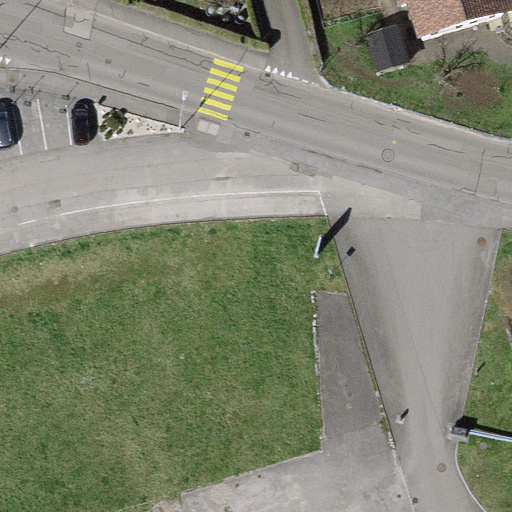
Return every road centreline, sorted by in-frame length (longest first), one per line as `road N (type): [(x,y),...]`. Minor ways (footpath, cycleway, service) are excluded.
road 1 (secondary): [(299,115),(0,19)]
road 2 (secondary): [(511,178),(299,115)]
